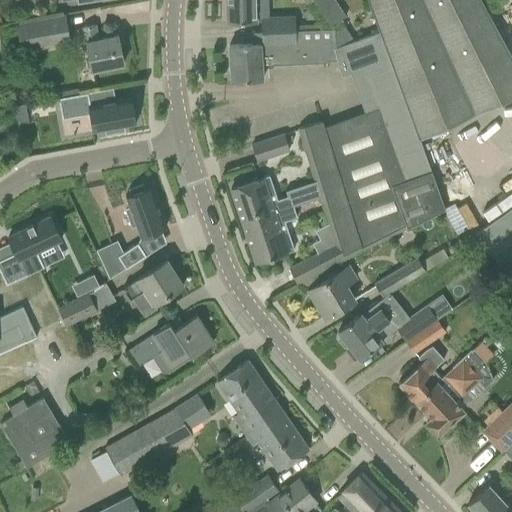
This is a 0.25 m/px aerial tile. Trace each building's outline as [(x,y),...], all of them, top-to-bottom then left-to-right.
[(261,22),(262,32),(294,30),(294,17),(268,18),(267,3),(269,3),(268,0),(226,0),(227,22),(261,22)] [(313,0),(332,27),(341,21),(346,17),(335,0),(313,0)] [(369,0),(381,31),(382,30),(417,138),(419,138),(511,95),(511,52),(510,47),(501,31),(499,32),(487,9),(488,8),(482,0),(369,0)] [(17,25),(23,51),(70,41),(64,15),(17,25)] [(86,44),(91,70),(123,63),(117,36),(97,40),(94,26),(83,28),(86,43),(86,44)] [(342,38),(334,38),(334,46),(335,49),(354,42),(344,26),(341,28),(342,38)] [(327,57),(335,56),(336,56),(335,49),(334,46),(334,38),(333,29),(294,30),(262,32),(250,33),(251,44),(229,46),(231,82),(262,80),(261,59),(267,59),(267,65),(327,63),(327,57)] [(336,56),(335,56),(338,67),(342,76),(362,69),(378,110),(322,130),(320,121),(298,128),(327,224),(334,246),(339,262),(407,229),(406,228),(444,209),(419,138),(417,138),(382,30),(381,31),(354,42),(335,49),(336,56)] [(87,93),(58,98),(62,119),(89,114),(92,132),(105,129),(106,134),(123,131),(123,126),(135,124),(131,98),(90,106),(87,93)] [(24,104),(12,106),(17,121),(27,120),(24,104)] [(289,150),(284,134),(251,145),(256,161),(289,150)] [(230,189),(242,223),(293,206),(289,195),(270,202),(262,178),(230,189)] [(131,194),(125,196),(129,208),(125,210),(131,227),(135,225),(140,237),(164,228),(149,187),(144,189),(142,185),(129,190),(131,194)] [(293,206),(242,223),(255,263),(287,252),(293,250),(289,238),(283,240),(277,224),(296,217),(293,206)] [(511,206),(473,233),(511,285),(511,206)] [(15,253),(0,259),(0,272),(6,285),(43,267),(36,252),(60,241),(49,217),(32,225),(32,224),(30,225),(31,226),(27,227),(27,226),(26,227),(26,228),(7,237),(15,253)] [(334,246),(327,224),(314,231),(319,240),(312,244),(317,254),(334,246)] [(137,243),(117,256),(125,269),(145,256),(137,243)] [(317,254),(289,269),(296,283),(325,269),(338,262),(338,263),(339,262),(334,246),(317,254)] [(373,282),(382,298),(423,272),(415,257),(373,282)] [(149,271),(122,289),(129,300),(132,298),(144,290),(153,304),(183,285),(167,261),(166,260),(149,271)] [(308,290),(324,318),(354,300),(345,285),(355,279),(347,266),(308,290)] [(93,275),(82,280),(87,291),(98,286),(93,275)] [(19,315),(53,303),(44,277),(10,288),(19,315)] [(85,293),(55,308),(65,327),(95,312),(85,293)] [(395,328),(405,342),(435,320),(426,306),(395,328)] [(374,331),(389,320),(380,308),(364,319),(360,314),(337,332),(340,335),(338,336),(338,339),(343,346),(346,347),(348,345),(359,359),(382,341),(374,331)] [(127,350),(137,366),(162,350),(169,360),(186,350),(190,357),(213,342),(195,315),(173,330),(169,323),(127,350)] [(435,320),(405,342),(413,353),(443,332),(435,320)] [(0,353),(28,341),(20,323),(0,332),(0,353)] [(399,384),(415,402),(429,389),(440,378),(432,369),(443,359),(431,346),(425,349),(417,357),(422,362),(399,384)] [(429,389),(415,402),(430,418),(426,421),(438,434),(463,411),(454,402),(481,378),(475,371),(485,362),(472,348),(470,350),(470,349),(451,367),(440,378),(429,389)] [(232,416),(246,436),(277,414),(270,403),(273,400),(274,401),(275,401),(247,360),(216,381),(238,412),(232,416)] [(172,409),(103,448),(119,476),(191,438),(189,431),(210,418),(196,394),(172,409)] [(12,417),(0,423),(0,426),(20,460),(25,468),(67,443),(41,398),(25,407),(22,401),(8,410),(12,417)] [(511,400),(482,430),(502,450),(511,439),(511,400)] [(277,414),(246,436),(252,444),(257,440),(277,470),(308,449),(281,410),(280,410),(281,411),(277,414)] [(218,435),(216,439),(216,443),(220,446),(224,445),(227,442),(226,437),(223,435),(218,435)] [(20,460),(12,465),(17,473),(25,468),(20,460)] [(20,482),(42,511),(46,511),(67,497),(43,465),(20,482)] [(338,495),(354,511),(400,511),(361,472),(338,495)] [(257,504),(277,489),(267,475),(234,498),(237,502),(244,511),(248,511),(258,506),(257,504)] [(3,487),(15,511),(36,511),(19,478),(3,487)] [(256,511),(300,511),(315,501),(299,479),(256,511)] [(467,504),(474,511),(507,511),(511,508),(490,484),(467,504)] [(138,511),(130,495),(96,511),(138,511)] [(244,511),(237,502),(220,511),(214,502),(202,509),(203,511),(244,511)]
